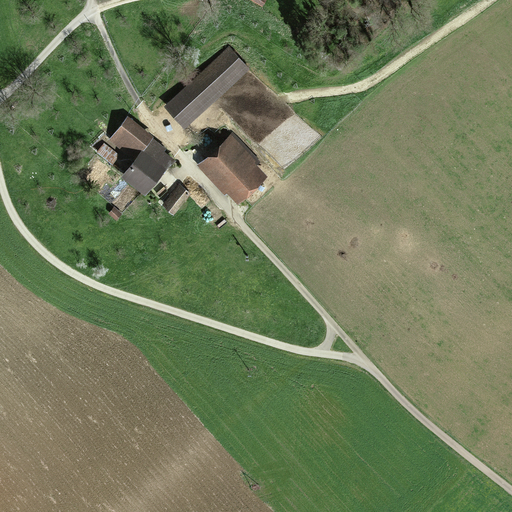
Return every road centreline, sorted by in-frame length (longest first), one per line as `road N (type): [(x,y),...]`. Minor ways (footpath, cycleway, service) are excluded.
road 1 (unclassified): [(0,177),(27,236),(77,276),(277,343),(363,360),(511,490)]
road 2 (track): [(92,0),(149,122),(363,360)]
road 3 (track): [(95,12),(72,23),(0,99)]
